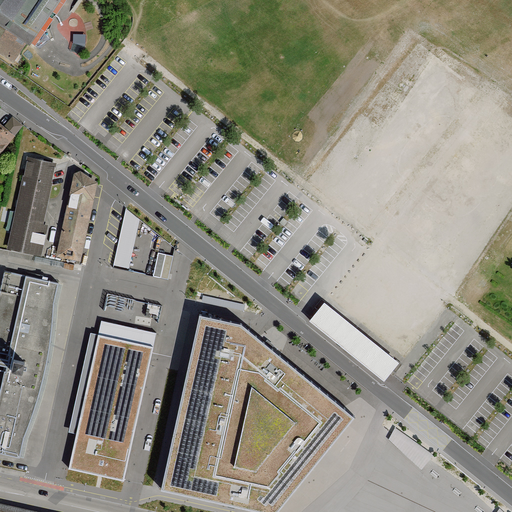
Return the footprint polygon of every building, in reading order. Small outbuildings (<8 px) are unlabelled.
[(0,0),(0,53),(12,61),(26,42),(30,44),(60,0),(0,0)] [(448,0),(440,12),(454,21),(462,10),(448,0)] [(425,8),(418,20),(430,26),(437,14),(425,8)] [(465,28),(479,36),(487,23),(473,15),(465,28)] [(498,17),(491,27),(501,34),(508,24),(498,17)] [(446,23),(438,35),(453,45),(461,32),(446,23)] [(463,48),(479,58),(487,45),(471,35),(463,48)] [(394,50),(404,60),(416,47),(405,38),(394,50)] [(511,48),(501,38),(491,48),(504,60),(511,52),(511,48)] [(434,66),(446,73),(453,62),(441,54),(434,66)] [(498,80),(506,67),(495,61),(487,73),(498,80)] [(460,68),(454,77),(463,84),(470,75),(460,68)] [(468,81),(461,93),(474,101),(481,89),(468,81)] [(361,97),(374,107),(383,94),(370,85),(361,97)] [(386,99),(399,104),(403,92),(391,87),(386,99)] [(422,114),(430,103),(417,93),(409,104),(422,114)] [(344,120),(357,129),(367,115),(354,106),(344,120)] [(399,114),(389,126),(401,136),(411,124),(399,114)] [(398,148),(413,158),(435,126),(420,116),(398,148)] [(12,117),(4,127),(14,136),(23,126),(12,117)] [(0,124),(0,153),(14,136),(4,127),(0,124)] [(381,143),(369,155),(379,166),(392,154),(381,143)] [(492,178),(501,164),(488,155),(479,170),(492,178)] [(55,162),(28,156),(8,248),(35,254),(55,162)] [(361,166),(351,177),(363,186),(372,175),(361,166)] [(80,171),(74,174),(56,255),(79,260),(96,183),(80,171)] [(459,201),(472,208),(479,194),(466,188),(459,201)] [(511,197),(503,191),(494,204),(507,212),(511,204),(511,197)] [(114,263),(130,266),(141,213),(126,210),(114,263)] [(367,211),(358,223),(370,233),(379,221),(367,211)] [(493,235),(499,221),(486,215),(480,229),(493,235)] [(473,264),(482,249),(469,240),(460,255),(473,264)] [(170,277),(175,253),(159,250),(154,274),(170,277)] [(355,270),(368,279),(377,266),(365,257),(355,270)] [(440,282),(453,291),(462,278),(449,269),(440,282)] [(56,282),(4,271),(0,289),(0,350),(10,353),(8,360),(0,358),(0,363),(6,365),(5,371),(0,370),(0,451),(18,456),(23,435),(36,400),(44,370),(50,339),(52,304),(56,282)] [(345,303),(357,290),(345,279),(333,292),(345,303)] [(324,302),(311,319),(385,379),(399,362),(324,302)] [(416,316),(428,325),(437,313),(426,304),(416,316)] [(363,316),(376,327),(385,315),(373,305),(363,316)] [(202,315),(163,488),(274,511),(277,511),(355,416),(242,324),(202,315)] [(142,346),(146,331),(102,321),(99,336),(142,346)] [(393,344),(409,343),(408,328),(393,329),(393,344)] [(142,346),(99,336),(77,434),(69,470),(123,482),(156,334),(146,331),(142,346)] [(77,434),(99,336),(91,334),(69,433),(77,434)] [(433,456),(396,428),(389,440),(421,470),(433,456)] [(0,511),(41,511),(0,503),(0,511)]
